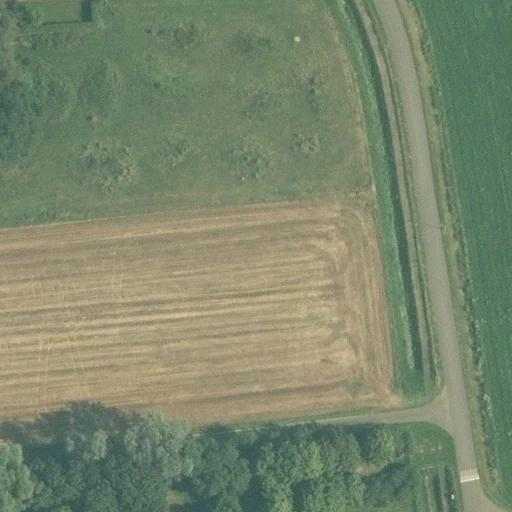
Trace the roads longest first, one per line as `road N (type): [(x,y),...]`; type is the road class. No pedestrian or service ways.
road 1 (unclassified): [(476,511),(409,74),(385,0)]
road 2 (unknown): [(0,459),(287,431),(459,401)]
